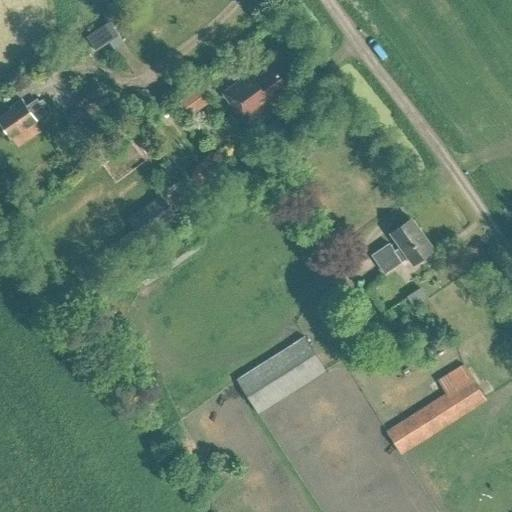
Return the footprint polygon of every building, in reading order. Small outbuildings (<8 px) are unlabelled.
[(109,18),(80,38),(91,54),(120,33),(109,18)] [(250,73),(223,93),(244,122),(289,89),(273,66),(255,79),(250,73)] [(94,80),(76,93),(84,107),(104,93),(94,80)] [(203,80),(180,99),(192,114),(216,95),(203,80)] [(36,119),(46,112),(41,105),(44,103),(38,94),(27,103),(29,105),(27,106),(22,99),(11,107),(12,109),(0,117),(0,121),(12,138),(37,120),(36,119)] [(278,120),(236,150),(247,165),(289,136),(278,120)] [(173,156),(158,163),(168,182),(183,174),(173,156)] [(197,166),(192,176),(198,184),(204,179),(200,173),(216,162),(211,156),(197,166)] [(141,240),(173,217),(159,197),(127,221),(141,240)] [(413,265),(434,249),(411,217),(390,233),(400,247),(395,251),(389,243),(372,255),(384,273),(402,261),(401,261),(407,257),(413,265)] [(131,267),(144,286),(199,249),(186,230),(131,267)] [(258,412),(326,368),(305,336),(237,379),(258,412)] [(447,394),(387,432),(400,453),(485,399),(463,364),(436,380),(447,394)]
